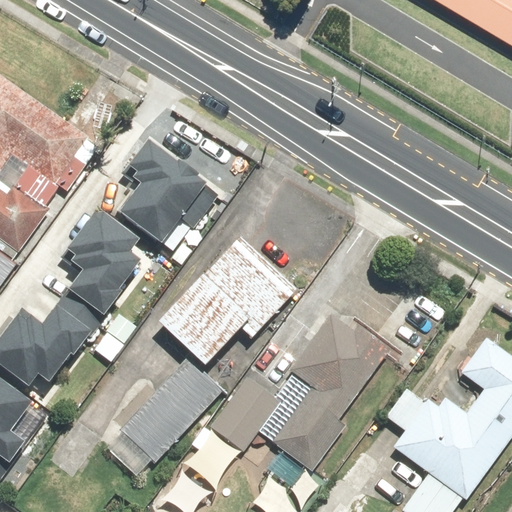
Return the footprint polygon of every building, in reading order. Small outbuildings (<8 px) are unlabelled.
[(511,0),(440,0),(511,43),(511,0)] [(0,241),(19,255),(50,213),(45,209),(61,187),(69,193),(101,149),(0,75),(0,241)] [(134,191),(116,215),(159,247),(179,219),(193,230),(220,195),(148,142),(127,171),(134,176),(127,185),(134,191)] [(138,241),(97,210),(64,255),(70,259),(65,264),(80,276),(71,289),(108,317),(143,271),(126,258),(138,241)] [(241,240),(157,324),(204,370),(241,333),(250,342),(297,295),(241,240)] [(0,288),(17,265),(0,252),(0,288)] [(24,312),(0,339),(0,369),(27,392),(37,380),(45,387),(101,322),(69,295),(41,327),(24,312)] [(280,403),(256,436),(279,453),(262,477),(287,494),(304,471),(311,476),(345,429),(339,425),(391,351),(359,328),(355,333),(329,314),(287,373),(294,378),(278,401),(280,403)] [(428,477),(462,504),(511,440),(511,357),(488,338),(457,376),(480,394),(465,413),(450,400),(442,410),(430,401),(426,406),(407,392),(386,419),(403,433),(391,448),(428,477)] [(194,395),(174,377),(121,433),(127,439),(111,456),(136,479),(152,462),(155,465),(221,395),(207,382),(194,395)] [(280,403),(278,401),(277,404),(244,381),(184,466),(218,491),(256,436),(280,403)] [(0,480),(25,445),(12,435),(32,407),(0,384),(0,480)] [(203,511),(213,497),(178,473),(155,506),(164,511),(203,511)] [(455,511),(462,504),(428,477),(401,511),(455,511)]
